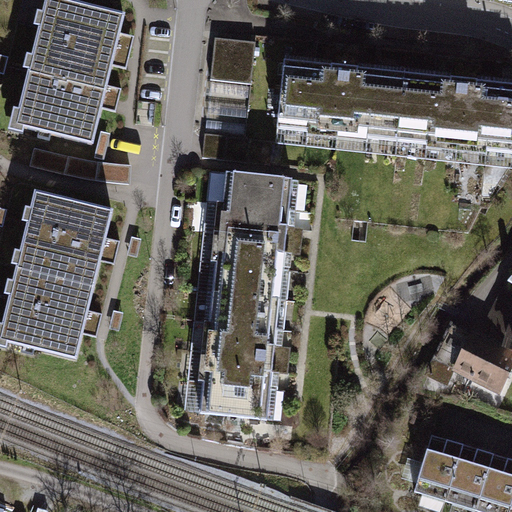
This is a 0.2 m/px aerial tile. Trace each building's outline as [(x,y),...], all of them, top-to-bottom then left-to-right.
[(122,18),(45,1),(28,74),(106,91),(122,18)] [(256,44),(215,39),(211,80),(251,85),(256,44)] [(410,77),(294,63),(285,144),(400,158),(410,77)] [(106,91),(28,74),(12,147),(90,164),(106,91)] [(511,88),(410,77),(400,158),(511,171),(511,88)] [(205,162),(250,163),(251,136),(206,134),(205,162)] [(296,187),(208,177),(195,299),(282,308),(296,187)] [(113,214),(30,193),(12,268),(94,289),(113,214)] [(94,289),(12,268),(0,314),(0,345),(75,364),(94,289)] [(282,308),(195,299),(182,420),(269,430),(282,308)] [(511,355),(474,337),(449,387),(496,410),(511,377),(511,355)] [(464,448),(433,438),(414,499),(446,508),(464,448)] [(479,511),(496,457),(464,448),(446,508),(457,511),(479,511)] [(511,511),(511,462),(496,458),(479,511),(511,511)]
